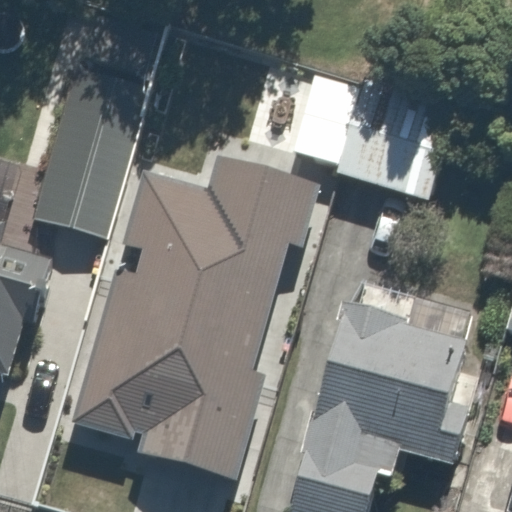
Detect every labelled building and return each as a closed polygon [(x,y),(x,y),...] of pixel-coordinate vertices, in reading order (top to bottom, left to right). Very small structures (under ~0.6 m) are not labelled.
[(155,20),(73,0),(70,0),(17,216),(101,236),(155,20)] [(443,102),(338,77),(316,172),(420,197),(443,102)] [(120,455),(232,482),(255,384),(228,378),(261,238),(298,247),(314,177),(207,152),(196,199),(124,182),(67,426),(124,439),(120,455)] [(0,234),(4,220),(0,218),(0,352),(31,250),(0,240),(0,234)] [(511,511),(511,264),(496,330),(511,334),(511,403),(487,507),(507,511),(511,511)] [(449,469),(479,344),(319,306),(268,511),(344,511),(360,448),(449,469)]
